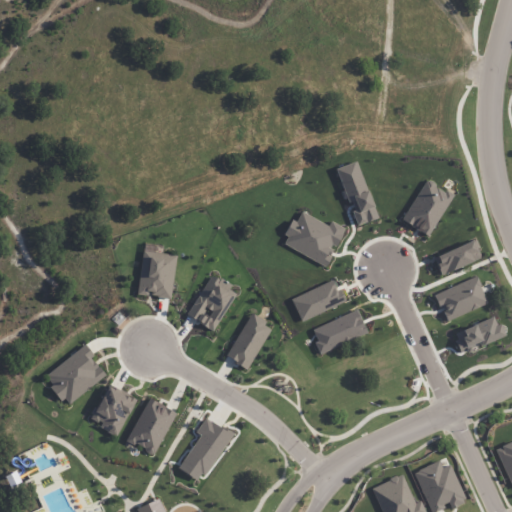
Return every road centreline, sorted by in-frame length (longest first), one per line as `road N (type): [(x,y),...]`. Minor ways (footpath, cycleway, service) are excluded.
road 1 (residential): [(388,264),(503,511)]
road 2 (residential): [(511,228),(489,151),(486,100),(508,0)]
road 3 (residential): [(325,466),(219,383),(147,341)]
road 4 (residential): [(511,375),(325,466)]
